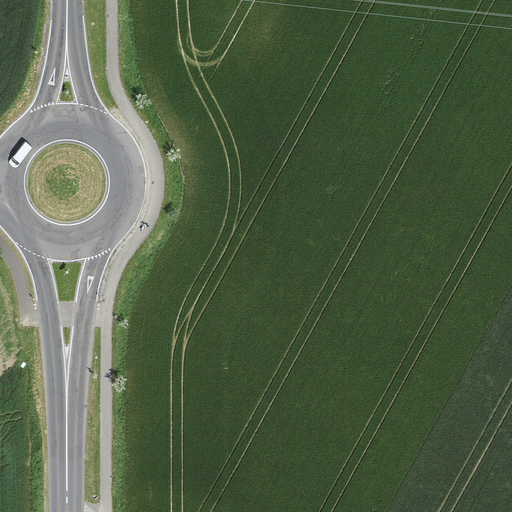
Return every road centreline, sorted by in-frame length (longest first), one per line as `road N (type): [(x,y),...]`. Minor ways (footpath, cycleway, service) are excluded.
road 1 (tertiary): [(66,511),(66,240)]
road 2 (tertiary): [(66,240),(104,228),(125,193),(118,153),(105,138),(67,124)]
road 3 (tertiary): [(67,124),(67,0)]
